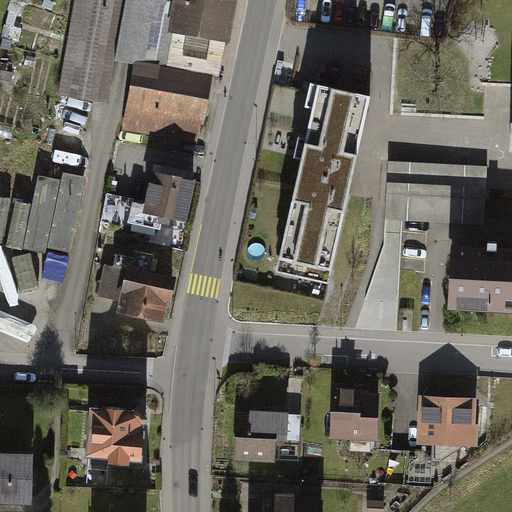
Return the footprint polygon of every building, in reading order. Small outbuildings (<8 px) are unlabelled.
[(220,76),(234,0),(75,0),(58,93),(108,103),(116,60),(135,63),(123,130),(199,143),(202,125),(205,126),(215,75),(220,76)] [(511,105),(502,105),(500,148),(511,148),(511,7),(508,7),(506,43),(511,43),(511,105)] [(371,87),(311,74),(271,266),(331,278),(371,87)] [(33,195),(14,192),(4,249),(71,259),(87,162),(65,158),(62,176),(37,172),(33,195)] [(388,220),(488,222),(489,162),(390,160),(388,220)] [(179,223),(188,181),(143,172),(134,214),(179,223)] [(511,248),(453,245),(450,299),(511,302),(511,248)] [(157,324),(167,279),(118,268),(108,313),(157,324)] [(0,315),(17,321),(23,299),(0,293),(0,315)] [(356,385),(326,383),(323,440),(371,442),(373,394),(355,393),(356,385)] [(474,398),(413,396),(411,444),(472,446),(474,398)] [(100,410),(85,409),(83,454),(103,456),(102,461),(124,464),(125,458),(137,458),(138,424),(145,419),(134,407),(128,413),(117,412),(117,408),(100,407),(100,410)] [(295,416),(228,414),(227,459),(293,461),(295,416)] [(0,504),(31,505),(32,455),(0,453),(0,504)] [(287,495),(239,496),(239,511),(315,511),(316,499),(287,500),(287,495)]
